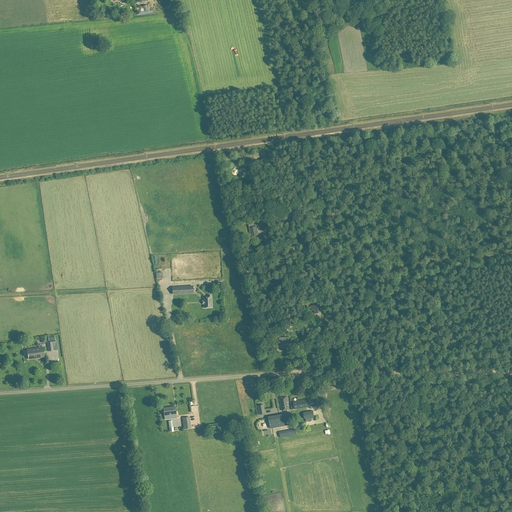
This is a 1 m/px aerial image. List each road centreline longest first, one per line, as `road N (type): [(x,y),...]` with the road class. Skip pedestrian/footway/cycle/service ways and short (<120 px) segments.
road 1 (unclassified): [(0,393),(311,371)]
road 2 (track): [(260,177),(280,219),(272,239),(277,255),(302,273),(311,371)]
road 3 (track): [(511,371),(311,371)]
